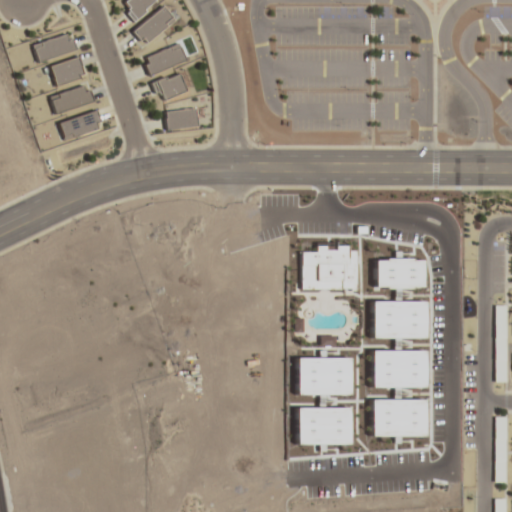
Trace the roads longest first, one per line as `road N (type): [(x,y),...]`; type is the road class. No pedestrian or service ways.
road 1 (tertiary): [(511,169),(142,170),(0,228)]
road 2 (residential): [(511,224),(486,233),(482,400),(511,403)]
road 3 (residential): [(24,9),(35,0),(142,170)]
road 4 (residential): [(203,0),(222,40),(230,165)]
